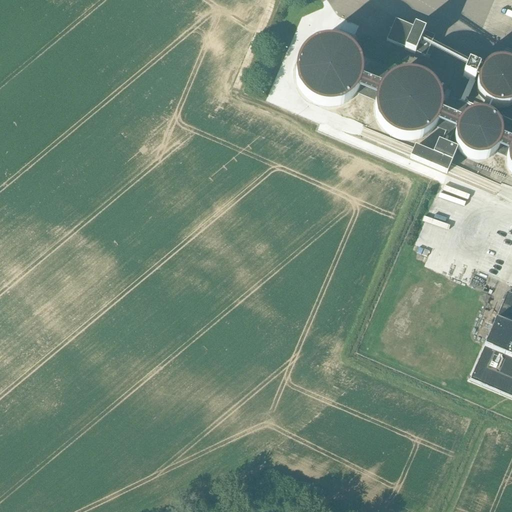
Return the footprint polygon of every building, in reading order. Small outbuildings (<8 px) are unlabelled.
[(427,54),(434,37),(422,32),(413,28),(395,21),(386,41),(404,49),(413,53),(425,58),(427,54)] [(334,41),(325,41),(315,43),(307,48),(300,56),(296,65),(295,75),(297,85),(301,94),(308,101),(317,106),(327,108),(337,107),(345,104),(352,99),(357,92),(361,85),(362,77),(362,68),(359,60),(355,53),(349,47),(342,43),(334,41)] [(489,65),(483,69),(479,75),(477,81),(476,89),(478,95),(482,102),(487,106),(494,109),(501,110),(508,108),(511,106),(511,65),(510,64),(503,62),(496,62),(489,65)] [(359,90),(357,92),(375,99),(376,96),(377,93),(378,91),(380,88),(382,86),(388,72),(369,65),(361,85),(360,87),(359,90)] [(465,70),(462,78),(471,81),(473,82),(478,70),(467,65),(465,70)] [(423,78),(415,75),(407,74),(399,75),(391,79),(384,84),(379,90),(375,98),(374,106),(375,115),(377,123),(382,130),(388,136),(396,139),(404,141),(412,141),(421,139),(428,135),(434,129),(438,122),(440,119),(440,117),(441,114),(441,105),(439,97),(436,89),(430,83),(423,78)] [(438,122),(437,124),(448,128),(446,131),(453,134),(454,131),(455,131),(455,130),(457,127),(458,125),(459,123),(467,105),(448,98),(441,112),(441,114),(440,117),(440,119),(438,122)] [(511,108),(495,115),(504,136),(511,139),(511,108)] [(455,142),(457,147),(460,152),(464,156),(469,159),(475,160),(481,160),(487,159),(492,156),(496,152),(498,149),(499,148),(500,146),(500,144),(501,142),(501,141),(501,135),(500,129),(498,124),(494,120),(489,116),(483,114),(478,113),(472,114),(466,116),(462,120),(459,123),(458,125),(455,130),(455,131),(454,136),(455,142)] [(415,147),(410,159),(416,161),(447,174),(457,150),(448,147),(447,146),(449,140),(444,137),(443,137),(440,143),(438,142),(433,155),(416,148),(415,147)] [(498,149),(496,152),(507,156),(507,154),(508,152),(508,151),(509,150),(510,147),(511,146),(501,141),(501,142),(500,144),(500,146),(499,148),(498,149)] [(511,295),(507,294),(484,346),(469,381),(511,399),(511,295)]
